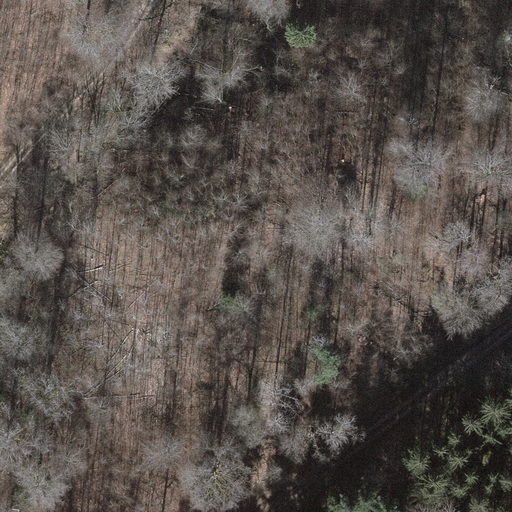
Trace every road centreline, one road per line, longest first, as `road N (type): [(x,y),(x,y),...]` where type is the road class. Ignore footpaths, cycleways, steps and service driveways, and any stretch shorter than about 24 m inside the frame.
road 1 (track): [(288,511),(511,326)]
road 2 (track): [(0,192),(112,62),(152,0)]
